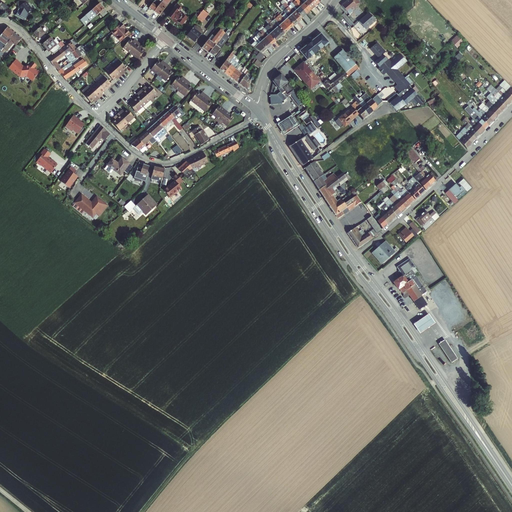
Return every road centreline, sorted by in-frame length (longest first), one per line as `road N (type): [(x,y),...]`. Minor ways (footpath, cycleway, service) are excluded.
road 1 (secondary): [(493,458),(355,255)]
road 2 (secondary): [(348,260),(493,458)]
road 3 (residential): [(355,255),(511,110)]
road 4 (residential): [(261,116),(169,163),(134,153),(96,116)]
road 5 (secondary): [(267,126),(348,260)]
road 6 (secondary): [(355,255),(267,126)]
road 7 (residential): [(255,107),(271,62),(336,0)]
road 8 (residential): [(96,116),(26,35),(0,19)]
